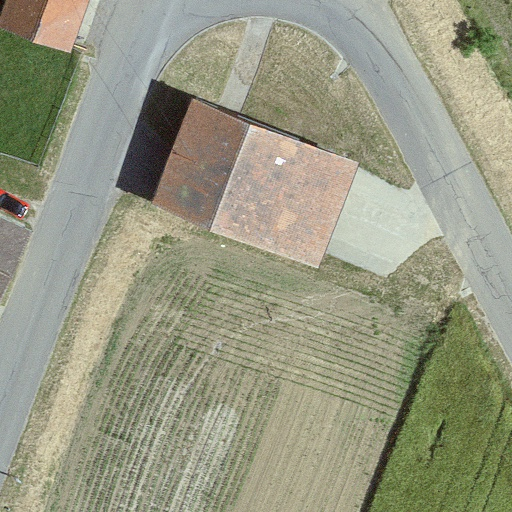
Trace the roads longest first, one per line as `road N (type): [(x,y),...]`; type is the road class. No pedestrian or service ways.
road 1 (tertiary): [(0,413),(148,13)]
road 2 (tertiary): [(363,9),(511,300)]
